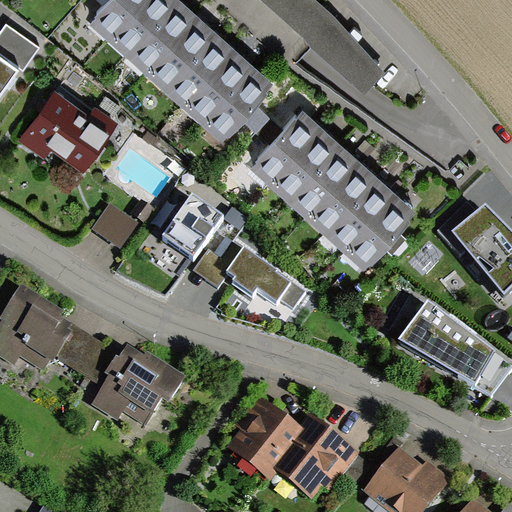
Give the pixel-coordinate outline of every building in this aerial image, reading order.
[(102,0),(88,17),(108,35),(139,0),(102,0)] [(174,0),(139,0),(108,35),(127,52),(174,0)] [(199,10),(187,0),(174,0),(127,52),(146,69),(199,10)] [(323,0),(228,0),(296,63),(302,55),(313,43),(365,87),(384,65),(337,12),(323,0)] [(217,26),(199,10),(146,69),(164,86),(217,26)] [(40,45),(6,21),(0,29),(0,88),(18,64),(23,67),(40,45)] [(164,86),(183,103),(237,43),(217,26),(164,86)] [(257,61),(237,43),(183,103),(203,121),(257,61)] [(277,79),(257,61),(203,121),(224,139),(277,79)] [(89,107),(55,84),(17,137),(44,156),(51,146),(85,170),(121,119),(94,100),(89,107)] [(249,161),(270,179),(323,121),(303,102),(249,161)] [(342,138),(323,121),(270,179),(289,196),(342,138)] [(360,155),(342,138),(289,196),(309,213),(360,155)] [(378,170),(360,155),(309,213),(326,229),(378,170)] [(397,187),(378,170),(326,229),(346,245),(397,187)] [(419,206),(397,187),(346,245),(368,265),(419,206)] [(194,263),(224,221),(193,198),(163,240),(194,263)] [(155,210),(140,200),(131,215),(145,225),(155,210)] [(138,225),(110,206),(92,232),(121,251),(138,225)] [(511,291),(511,235),(487,209),(453,237),(504,299),(511,291)] [(195,272),(218,288),(227,276),(235,282),(232,285),(252,299),(257,293),(278,307),(281,302),(294,311),(306,294),(291,284),(289,287),(274,277),(276,274),(233,244),(225,256),(215,249),(211,255),(208,253),(195,272)] [(66,314),(23,288),(0,322),(0,323),(2,325),(0,327),(0,357),(14,367),(21,357),(43,371),(47,365),(51,368),(55,361),(72,334),(69,332),(73,325),(63,318),(66,314)] [(511,371),(511,368),(428,305),(399,343),(493,397),(511,371)] [(103,390),(124,356),(73,325),(69,332),(72,334),(55,361),(103,390)] [(147,359),(130,348),(124,356),(103,390),(92,406),(118,422),(124,413),(146,427),(162,402),(168,406),(185,380),(148,357),(147,359)] [(305,432),(298,427),(259,396),(234,427),(240,431),(226,448),(269,482),(276,474),(273,472),(305,432)] [(273,472),(276,474),(311,502),(323,486),(329,491),(342,475),(352,482),(366,464),(359,458),(361,455),(310,413),(298,427),(305,432),(273,472)] [(420,470),(398,451),(363,493),(385,511),(427,511),(452,483),(426,462),(420,470)] [(503,511),(486,511),(473,501),(463,511),(511,511),(511,507),(509,505),(503,511)]
